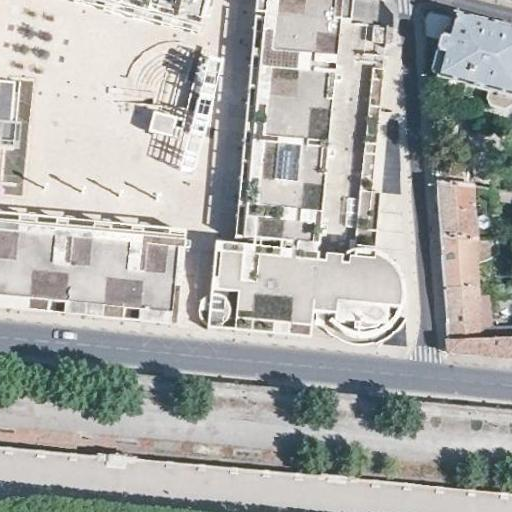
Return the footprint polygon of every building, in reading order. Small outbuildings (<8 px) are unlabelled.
[(84,0),(93,2),(146,15),(185,25),(192,27),(195,14),(198,0),(84,0)] [(204,0),(198,0),(195,14),(200,15),(204,0)] [(355,0),(250,0),(249,13),(258,14),(256,38),(251,87),(244,169),(241,205),(238,235),(278,239),(278,246),(225,241),(213,240),(206,322),(208,325),(211,326),(217,326),(221,324),(222,317),(233,318),(232,329),(270,333),(309,336),(312,311),(333,313),(332,324),(334,326),(339,329),(348,333),(354,334),(361,334),(369,333),(377,331),(385,327),(393,322),(397,315),(401,307),(403,301),(404,288),(403,279),(399,272),(394,262),(391,258),(387,255),(383,254),(379,251),(374,249),(362,246),(361,253),(324,250),(345,22),(354,23),(355,7),(355,0)] [(422,16),(423,31),(442,36),(444,29),(449,29),(452,15),(431,10),(426,12),(422,16)] [(511,30),(498,27),(452,15),(449,29),(444,29),(442,36),(441,37),(439,40),(436,47),(436,49),(438,52),(432,75),(436,76),(435,86),(441,95),(455,99),(464,95),(466,88),(487,93),(486,99),(489,108),(505,111),(511,107),(511,101),(511,30)] [(424,44),(426,73),(432,75),(438,52),(436,49),(436,47),(424,44)] [(0,79),(0,144),(2,145),(10,145),(12,121),(8,121),(12,80),(8,80),(0,79)] [(164,135),(174,137),(180,118),(150,110),(145,129),(154,132),(164,135)] [(432,182),(467,186),(468,172),(467,168),(465,166),(431,161),(432,182)] [(474,239),(472,187),(467,186),(432,182),(433,201),(436,235),(474,239)] [(493,201),(511,203),(511,193),(500,192),(496,195),(494,195),(493,201)] [(0,308),(27,311),(47,313),(48,302),(63,304),(62,314),(133,320),(176,324),(182,239),(166,238),(143,236),(125,234),(103,232),(81,230),(60,228),(38,226),(20,225),(0,222),(0,308)] [(475,247),(474,239),(436,235),(438,259),(440,287),(476,287),(475,247)] [(497,248),(497,241),(474,239),(475,247),(497,248)] [(497,336),(511,335),(511,325),(479,326),(476,287),(440,287),(443,314),(445,338),(497,336)] [(511,335),(497,336),(495,354),(511,355),(511,335)] [(495,354),(497,336),(445,338),(446,349),(473,352),(495,354)] [(170,486),(310,493),(311,474),(139,465),(139,470),(152,471),(151,477),(171,478),(170,486)]
